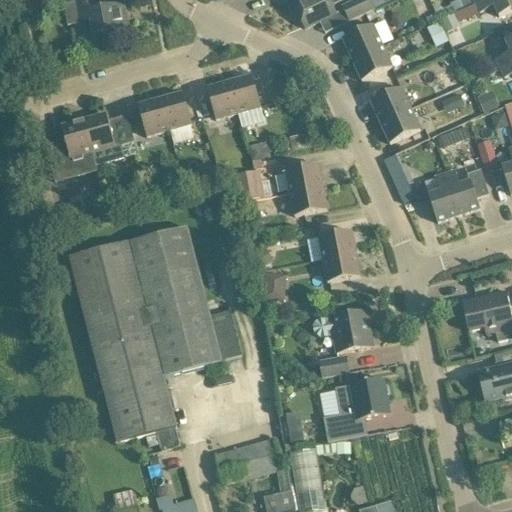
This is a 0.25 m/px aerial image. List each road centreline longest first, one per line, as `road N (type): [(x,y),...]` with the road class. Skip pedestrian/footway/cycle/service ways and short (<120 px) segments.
road 1 (residential): [(409,275),(331,77),(219,22)]
road 2 (residential): [(468,511),(409,275)]
road 3 (residential): [(31,103),(169,64),(202,48),(219,22)]
